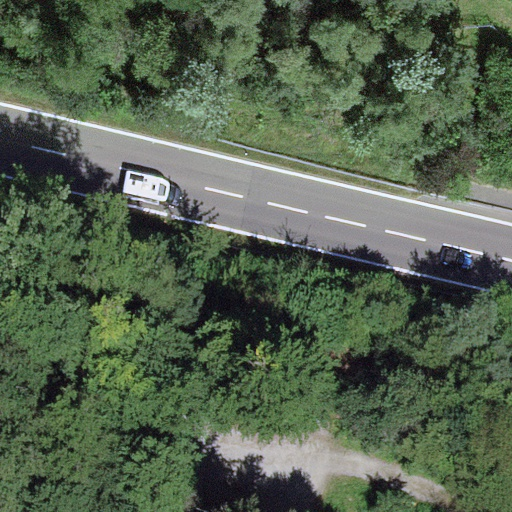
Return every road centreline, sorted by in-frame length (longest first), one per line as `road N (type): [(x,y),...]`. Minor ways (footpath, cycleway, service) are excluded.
road 1 (primary): [(0,138),(511,260)]
road 2 (unclassified): [(0,506),(210,447),(328,452)]
road 3 (track): [(464,511),(418,484),(328,452)]
